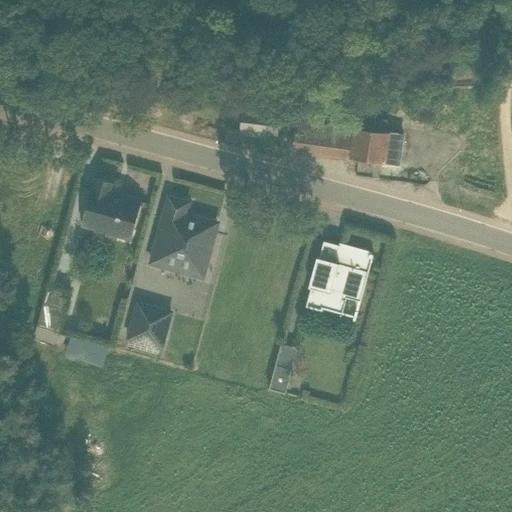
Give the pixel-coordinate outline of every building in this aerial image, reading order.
[(484,59),(497,53),(487,30),(473,36),(484,59)] [(247,98),(270,99),(270,85),(248,84),(247,98)] [(293,151),(399,164),(403,134),(390,132),(390,133),(386,132),(387,120),(375,119),(376,108),(361,107),(360,120),(337,118),(336,126),(298,120),(293,151)] [(240,134),(276,139),(278,117),(276,117),(276,112),(243,109),(240,134)] [(114,237),(130,241),(141,203),(123,198),(122,200),(111,196),(114,183),(94,178),(81,227),(94,231),(94,233),(98,241),(106,243),(114,239),(114,237)] [(150,266),(202,279),(217,223),(185,215),(188,203),(168,198),(150,266)] [(322,308),(356,317),(373,254),(324,241),(319,258),(317,257),(309,287),(311,287),(306,307),(321,311),(322,308)] [(37,326),(60,332),(71,292),(48,286),(37,326)] [(158,349),(163,350),(173,311),(136,301),(126,340),(128,341),(126,346),(157,354),(158,349)] [(268,389),(285,394),(297,349),(280,344),(268,389)]
